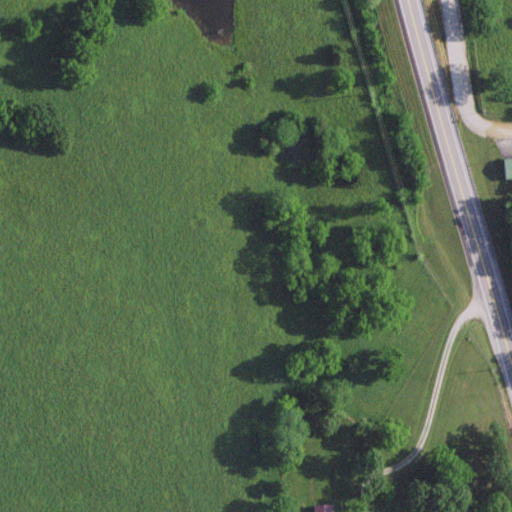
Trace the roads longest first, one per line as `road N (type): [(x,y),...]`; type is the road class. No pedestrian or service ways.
road 1 (primary): [(404,0),(426,134),(511,418)]
road 2 (residential): [(511,123),(479,124),(467,113),(445,0)]
